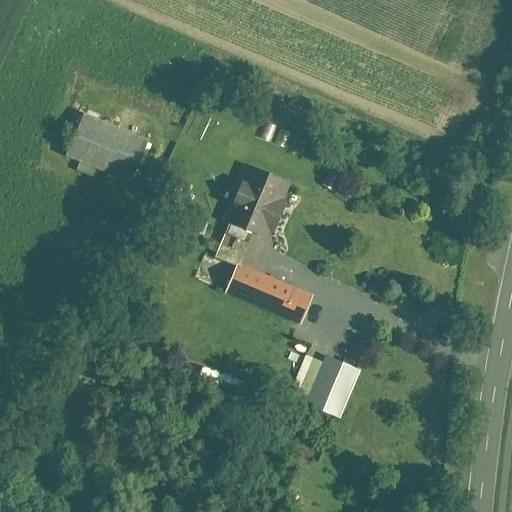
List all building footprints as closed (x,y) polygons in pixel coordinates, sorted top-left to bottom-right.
[(83,106),(69,143),(133,169),(148,132),(83,106)] [(243,168),(218,230),(263,248),(287,186),(243,168)] [(185,207),(191,194),(174,187),(168,200),(185,207)] [(235,270),(224,296),(297,326),(308,300),(235,270)] [(301,358),(284,398),(336,420),(356,373),(322,359),(319,366),(301,358)]
